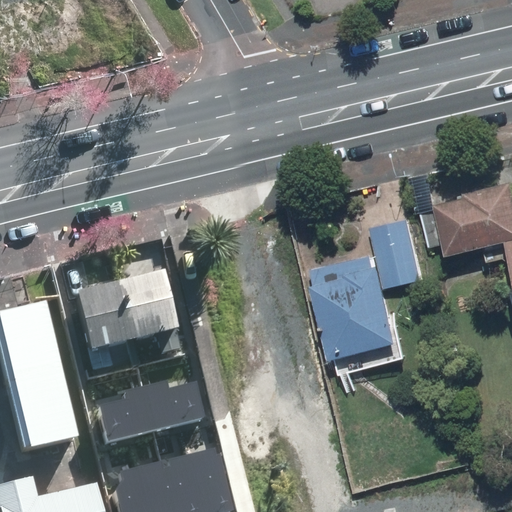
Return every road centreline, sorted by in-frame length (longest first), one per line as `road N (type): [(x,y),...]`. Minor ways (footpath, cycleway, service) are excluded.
road 1 (track): [(308,511),(217,144)]
road 2 (primary): [(0,199),(283,128)]
road 3 (primary): [(283,128),(511,74)]
road 4 (residential): [(283,128),(211,0)]
